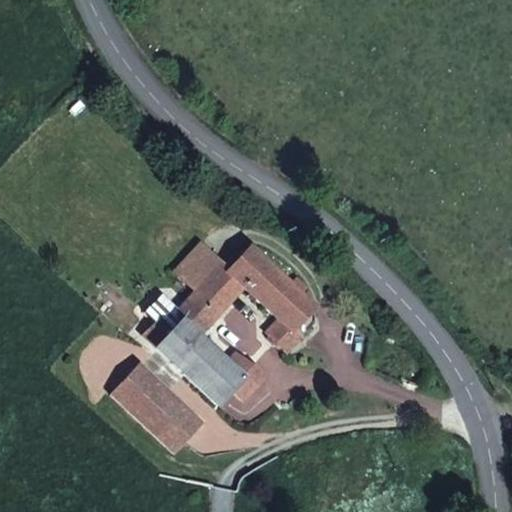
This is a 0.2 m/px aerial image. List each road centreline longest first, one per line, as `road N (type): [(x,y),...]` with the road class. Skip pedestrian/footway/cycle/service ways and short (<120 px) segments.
road 1 (secondary): [(88,0),(146,102),(329,229),(407,302),(493,433),(505,511)]
road 2 (unknown): [(228,511),(234,485),(298,438),(479,407)]
